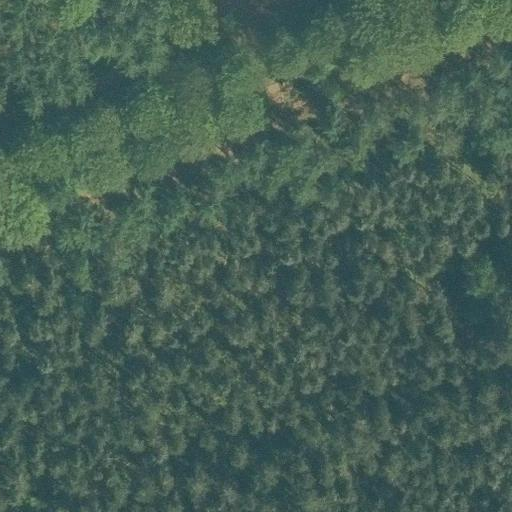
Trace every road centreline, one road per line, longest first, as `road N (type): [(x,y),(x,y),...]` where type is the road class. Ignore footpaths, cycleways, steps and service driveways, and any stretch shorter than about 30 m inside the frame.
road 1 (track): [(511,113),(0,242)]
road 2 (track): [(0,170),(406,0)]
